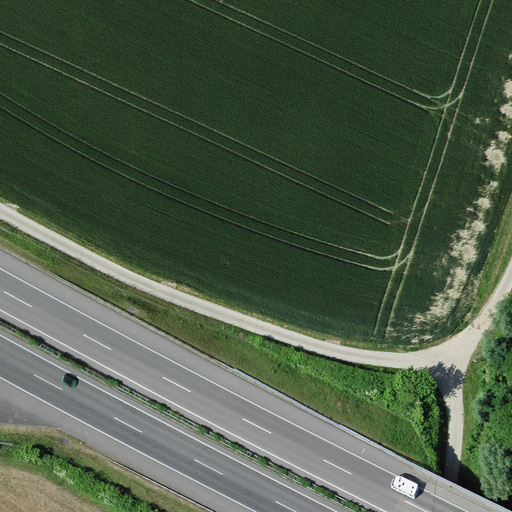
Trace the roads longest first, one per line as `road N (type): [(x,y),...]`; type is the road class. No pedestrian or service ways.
road 1 (track): [(511,274),(474,333),(445,352),(358,356),(177,297),(0,210)]
road 2 (motorway): [(426,511),(0,289)]
road 3 (motorway): [(0,356),(296,511)]
road 4 (track): [(445,352),(455,431),(449,511)]
